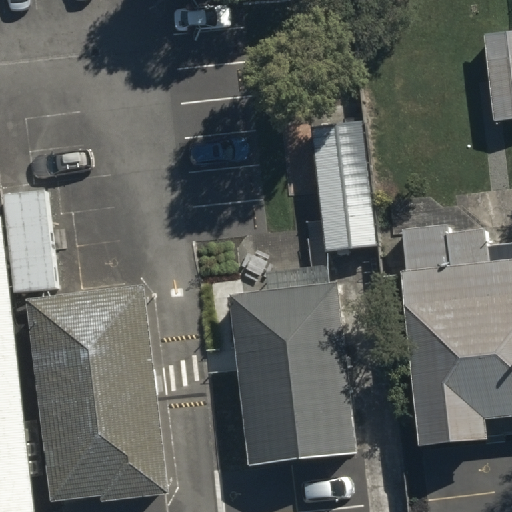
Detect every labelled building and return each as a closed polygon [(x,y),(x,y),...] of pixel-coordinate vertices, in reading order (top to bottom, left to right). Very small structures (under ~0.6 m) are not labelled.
[(511,27),(486,31),(496,118),(511,116),(511,27)] [(329,248),(379,243),(365,118),(315,123),(329,248)] [(50,184),(8,188),(19,288),(61,284),(50,184)] [(42,511),(8,210),(0,210),(0,511),(42,511)] [(240,215),(198,219),(206,316),(234,314),(231,286),(246,284),(240,215)] [(511,416),(511,250),(505,251),(503,235),(450,240),(449,222),(406,225),(423,424),(511,416)] [(149,280),(33,295),(58,496),(107,490),(108,496),(175,487),(149,280)] [(338,284),(234,295),(251,459),(355,448),(338,284)]
